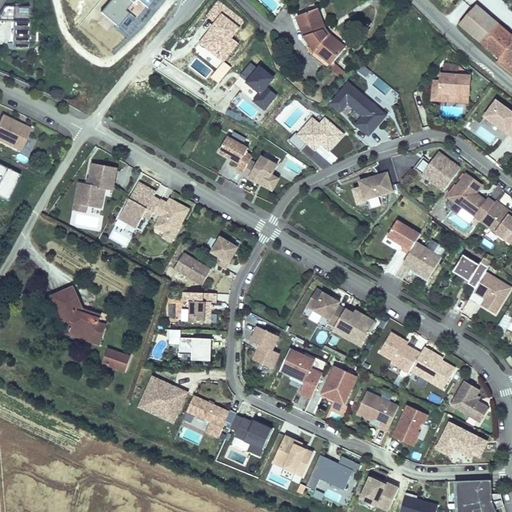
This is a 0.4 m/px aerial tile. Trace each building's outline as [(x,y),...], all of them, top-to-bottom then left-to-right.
[(511,33),(475,4),(458,24),(499,56),(501,61),(511,69),(511,33)] [(30,6),(14,5),(12,48),(28,49),(30,6)] [(318,6),(295,14),(303,31),(312,49),(330,62),(345,44),(326,28),(318,6)] [(470,103),(472,74),(459,73),(459,62),(440,61),(440,78),(432,77),(431,100),(470,103)] [(247,82),(246,84),(259,96),(254,102),(263,111),(276,97),(266,88),(274,79),(261,67),(258,70),(251,64),(240,76),(247,82)] [(347,73),(336,65),(332,70),(343,78),(347,73)] [(363,65),(358,72),(366,78),(371,72),(363,65)] [(387,112),(347,79),(329,101),(340,110),(347,102),(361,114),(354,122),(368,134),(387,112)] [(511,108),(497,98),(485,114),(505,129),(508,124),(511,127),(511,108)] [(2,115),(0,119),(0,140),(21,150),(31,129),(2,115)] [(288,141),(300,152),(306,145),(314,152),(320,145),(329,153),(344,135),(325,118),(319,124),(312,118),(297,134),(295,133),(288,141)] [(227,135),(218,150),(227,155),(228,153),(231,155),(230,156),(238,161),(236,167),(243,171),(250,158),(252,154),(245,150),(247,146),(227,135)] [(431,162),(422,174),(444,190),(460,167),(438,151),(431,162)] [(243,171),(242,173),(256,181),(257,179),(259,176),(267,180),(271,172),(277,163),(261,154),(257,162),(250,158),(243,171)] [(431,162),(423,156),(414,169),(422,174),(431,162)] [(88,184),(78,182),(74,205),(87,208),(88,204),(101,206),(104,186),(112,187),(115,166),(92,162),(88,184)] [(20,175),(0,164),(0,196),(8,200),(20,175)] [(465,171),(447,196),(481,221),(495,202),(486,196),(485,198),(478,193),(484,184),(465,171)] [(259,176),(257,179),(272,188),(279,177),(271,172),(267,180),(259,176)] [(387,173),(357,182),(359,188),(352,190),(357,209),(367,206),(366,201),(393,194),(387,173)] [(138,181),(119,217),(137,226),(143,214),(150,218),(154,210),(160,199),(153,195),(155,191),(138,181)] [(189,208),(169,197),(167,202),(160,198),(154,210),(161,214),(156,223),(167,228),(163,235),(171,240),(189,208)] [(371,208),(380,205),(379,199),(369,201),(371,208)] [(511,243),(511,215),(506,210),(508,208),(497,200),(495,202),(481,221),(511,243)] [(416,243),(420,235),(397,221),(387,237),(403,247),(401,250),(409,255),(416,243)] [(218,253),(214,259),(225,266),(233,252),(231,251),(233,248),(235,249),(238,244),(221,234),(212,249),(218,253)] [(429,281),(447,251),(431,242),(427,249),(416,243),(409,255),(402,266),(421,276),(429,281)] [(211,269),(183,253),(174,268),(202,284),(211,269)] [(469,282),(468,285),(475,289),(485,273),(488,268),(480,263),(479,265),(463,256),(453,273),(458,276),(469,282)] [(511,289),(511,288),(485,273),(474,293),(485,300),(482,307),(497,316),(511,289)] [(340,300),(316,286),(307,303),(329,317),(327,320),(335,324),(345,307),(338,303),(340,300)] [(79,304),(70,287),(50,296),(61,321),(74,314),(68,333),(97,342),(108,313),(79,304)] [(190,302),(190,323),(209,324),(210,303),(215,303),(215,294),(184,293),(183,302),(190,302)] [(469,300),(461,311),(472,319),(480,308),(469,300)] [(374,319),(357,309),(355,312),(345,307),(334,327),(351,337),(353,335),(356,334),(363,338),(374,319)] [(278,334),(257,325),(250,340),(259,344),(253,359),(272,367),(279,352),(272,349),(278,334)] [(181,332),(170,332),(169,346),(179,346),(179,353),(192,354),(192,361),(211,362),(212,341),(181,340),(181,332)] [(391,332),(380,352),(392,359),(391,362),(409,372),(421,353),(403,342),(404,340),(391,332)] [(360,342),(363,338),(356,334),(353,335),(351,337),(360,342)] [(432,350),(424,346),(421,353),(411,369),(443,388),(455,367),(442,359),(431,353),(432,350)] [(129,355),(107,347),(102,361),(124,369),(129,355)] [(315,359),(290,347),(280,369),(304,380),(299,391),(311,397),(322,372),(311,367),(315,359)] [(442,359),(443,357),(432,350),(431,353),(442,359)] [(316,359),(313,365),(323,369),(325,363),(316,359)] [(357,375),(335,364),(322,393),(344,403),(357,375)] [(190,391),(153,374),(138,406),(175,424),(190,391)] [(478,389),(464,381),(451,404),(480,421),(487,408),(486,405),(473,398),(478,389)] [(367,390),(357,412),(372,419),(377,417),(382,419),(379,426),(387,430),(398,404),(367,390)] [(231,409),(193,393),(186,411),(208,420),(204,431),(219,438),(231,409)] [(296,407),(304,409),(307,399),(299,397),(296,407)] [(427,413),(407,404),(393,436),(413,445),(419,431),(417,430),(421,422),(423,423),(427,413)] [(251,420),(234,412),(227,426),(236,429),(233,436),(248,442),(244,449),(260,455),(272,425),(252,417),(251,420)] [(478,456),(486,442),(449,423),(435,448),(449,455),(453,448),(471,457),(472,454),(478,456)] [(484,424),(482,429),(490,433),(493,429),(484,424)] [(297,439),(286,434),(274,461),(285,466),(295,471),(302,474),(313,451),(301,445),(296,443),(297,439)] [(337,462),(319,454),(310,474),(343,489),(350,470),(355,473),(360,463),(341,454),(337,462)] [(285,466),(281,474),(292,479),(295,471),(285,466)] [(399,487),(370,473),(357,498),(375,507),(376,505),(388,510),(399,487)] [(490,478),(453,479),(456,511),(496,511),(493,507),(490,498),(490,492),(490,478)] [(417,493),(404,490),(398,511),(434,511),(437,503),(416,497),(417,493)] [(503,504),(500,491),(490,492),(490,498),(493,507),(503,504)]
